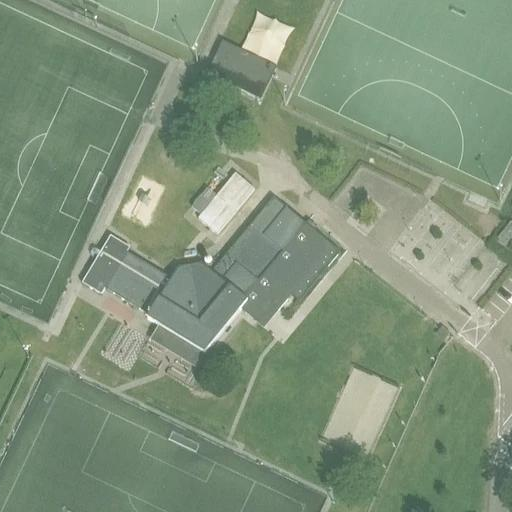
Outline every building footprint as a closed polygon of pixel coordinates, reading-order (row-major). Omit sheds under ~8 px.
[(272,79),(218,53),(207,76),(261,102),(272,79)] [(201,217),(198,221),(217,236),(255,191),(236,175),(217,198),(207,190),(192,209),(201,217)] [(171,280),(128,254),(130,250),(111,238),(82,285),(102,297),(105,291),(149,317),(147,320),(205,355),(241,312),(247,317),(254,323),(268,306),(277,313),(291,297),(299,304),(340,254),(314,232),(306,226),(274,199),(212,273),(201,264),(200,266),(180,269),(178,268),(171,280)] [(511,225),(511,224),(498,240),(506,247),(511,239),(511,225)] [(444,341),(449,335),(442,330),(437,336),(444,341)]
